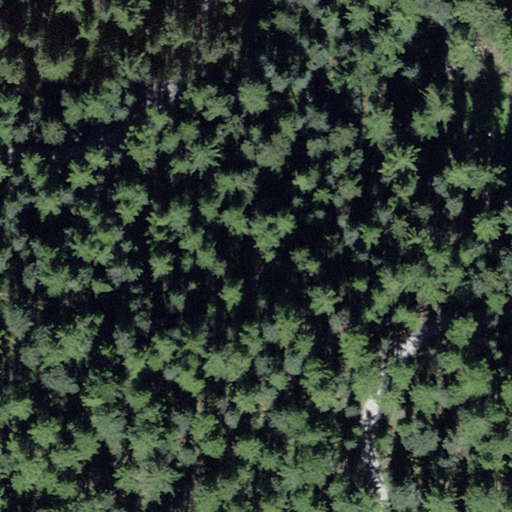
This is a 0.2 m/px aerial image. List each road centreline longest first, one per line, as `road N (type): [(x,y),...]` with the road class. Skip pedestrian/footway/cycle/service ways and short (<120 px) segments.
road 1 (track): [(511,312),(434,327),(387,365),(368,421),(385,511)]
road 2 (track): [(203,0),(177,53),(122,121),(70,150),(0,153)]
